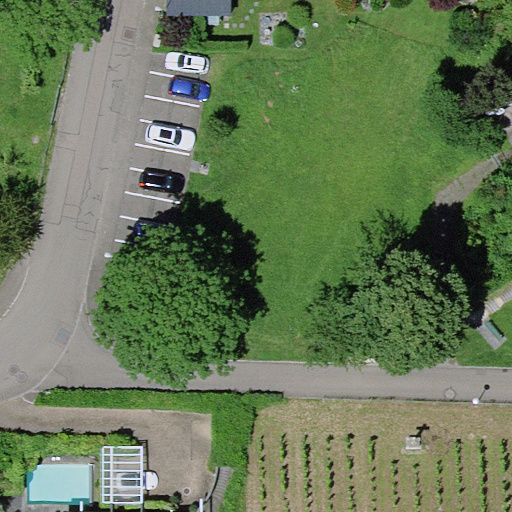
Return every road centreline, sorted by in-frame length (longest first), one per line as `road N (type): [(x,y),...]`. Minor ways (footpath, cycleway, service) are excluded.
road 1 (residential): [(511,383),(38,368)]
road 2 (residential): [(116,0),(38,368)]
